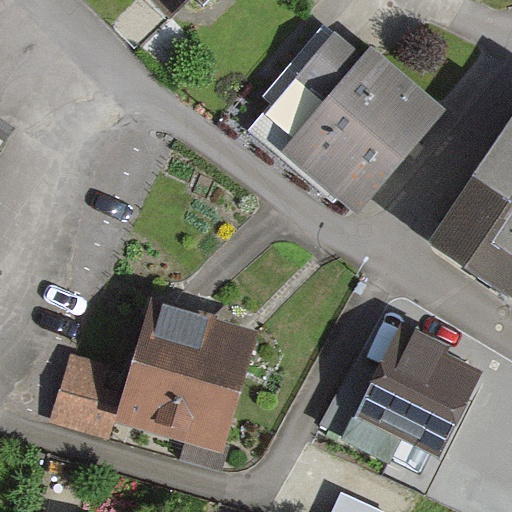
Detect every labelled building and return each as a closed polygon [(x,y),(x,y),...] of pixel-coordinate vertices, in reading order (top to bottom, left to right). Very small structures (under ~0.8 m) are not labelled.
[(147,0),(165,18),(184,0),(147,0)] [(431,121),(326,42),(257,132),(362,212),(431,121)] [(511,157),(451,248),(511,288),(511,157)] [(249,344),(155,319),(137,389),(70,372),(56,423),(218,465),(249,344)] [(488,362),(403,320),(355,419),(440,460),(488,362)] [(340,491),(333,511),(395,511),(397,506),(340,491)]
